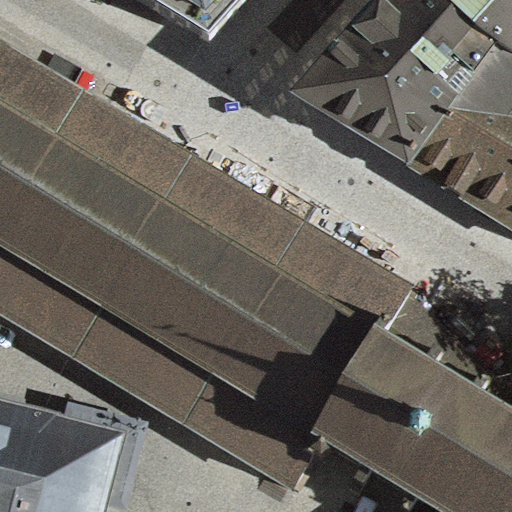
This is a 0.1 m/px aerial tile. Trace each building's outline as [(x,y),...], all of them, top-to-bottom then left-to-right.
[(139,0),(209,42),(246,0),(139,0)] [(495,48),(441,0),(387,0),(365,25),(300,97),(410,165),(495,48)] [(511,57),(511,0),(441,0),(495,48),(495,47),(511,57)] [(511,57),(495,47),(495,48),(410,165),(477,206),(511,227),(511,57)] [(511,511),(511,420),(480,401),(494,377),(415,299),(417,295),(0,48),(0,313),(278,479),(299,492),(326,444),(364,467),(351,489),(359,494),(373,473),(411,497),(407,503),(404,509),(401,509),(399,511),(511,511)] [(0,511),(94,511),(112,441),(0,414),(0,511)]
